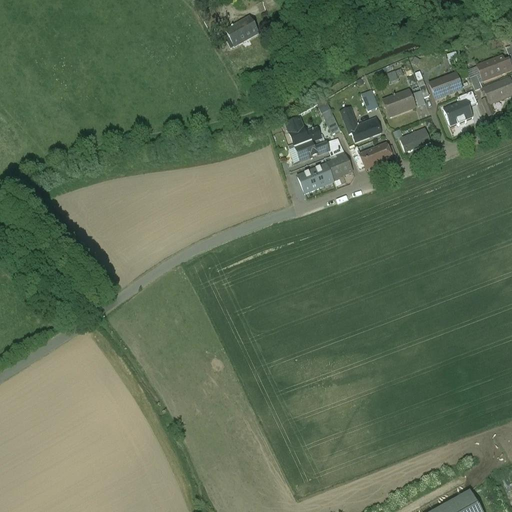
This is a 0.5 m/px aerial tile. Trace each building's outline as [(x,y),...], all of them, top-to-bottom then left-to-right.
[(225,34),(216,18),(204,25),(213,40),(222,35),(222,36),(225,34)] [(222,36),(230,51),(257,37),(250,22),(225,34),(222,36)] [(502,58),(476,68),(476,69),(482,84),(502,76),(502,77),(506,75),(511,72),(511,71),(509,63),(505,64),(502,58)] [(476,69),(467,73),(470,81),(470,80),(475,94),(482,91),(480,85),(482,84),(476,69)] [(464,70),(457,73),(459,80),(467,77),(464,70)] [(398,74),(389,75),(390,83),(399,82),(398,74)] [(456,77),(429,87),(435,102),(462,92),(456,77)] [(429,99),(423,82),(417,84),(424,101),(429,99)] [(500,84),(482,91),(483,93),(481,94),(483,99),(485,98),(487,102),(489,107),(511,97),(511,88),(510,83),(500,86),(500,84)] [(409,93),(395,99),(394,97),(393,98),(394,99),(383,103),(389,120),(415,110),(409,93)] [(373,99),(363,103),(368,114),(377,110),(373,99)] [(489,107),(487,102),(482,104),(488,119),(494,116),(489,107)] [(467,104),(461,107),(460,105),(450,109),(450,107),(437,112),(444,131),(473,119),(469,110),(467,104)] [(478,106),(469,110),(473,119),(475,124),(484,121),(478,106)] [(330,107),(320,112),(332,136),(341,132),(330,107)] [(350,111),(340,114),(349,137),(352,136),(350,130),(357,128),(350,111)] [(357,128),(350,130),(352,136),(355,145),(381,135),(376,121),(357,128)] [(316,132),(304,136),(299,122),(286,127),(295,150),(298,149),(312,144),(314,150),(322,147),(316,132)] [(412,137),(400,142),(402,146),(401,147),(405,155),(430,145),(425,132),(412,137)] [(312,144),(298,149),(300,155),(297,156),(301,165),(329,154),(326,145),(322,147),(314,150),(312,144)] [(386,147),(360,158),(365,171),(365,172),(392,161),(386,147)] [(360,158),(357,150),(349,153),(359,174),(365,171),(360,158)] [(327,166),(326,166),(332,182),(352,174),(346,158),(327,166)] [(326,167),(297,179),(304,197),(333,185),(332,182),(326,166),(326,167)] [(478,511),(469,495),(437,511),(478,511)]
